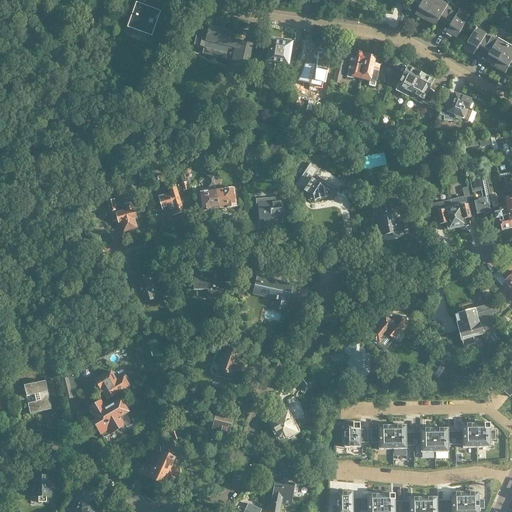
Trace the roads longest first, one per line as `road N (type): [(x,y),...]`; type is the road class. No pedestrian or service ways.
road 1 (residential): [(511,102),(419,47),(377,32),(212,0)]
road 2 (residential): [(177,511),(231,493),(260,399),(313,336),(337,281)]
road 3 (residential): [(117,255),(142,247),(277,250),(337,281)]
road 4 (residential): [(337,281),(511,248)]
road 5 (residential): [(341,410),(482,407),(511,426)]
road 6 (residential): [(336,471),(436,478),(511,470)]
road 7 (residential): [(0,450),(54,447),(86,460),(152,511)]
